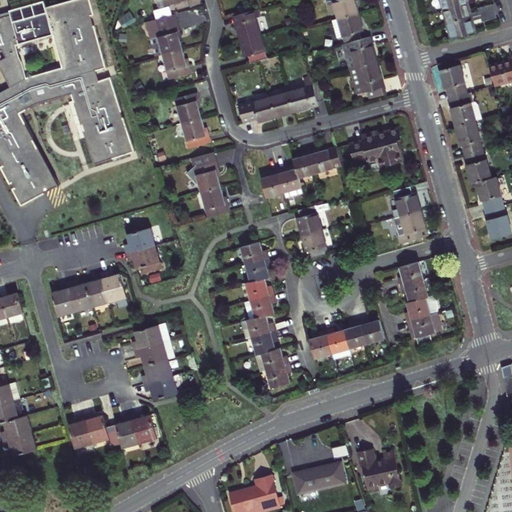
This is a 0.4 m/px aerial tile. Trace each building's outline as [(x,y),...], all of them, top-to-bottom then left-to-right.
[(0,157),(2,157),(5,164),(2,166),(11,183),(14,182),(17,187),(14,188),(23,206),(60,186),(20,113),(38,103),(72,93),(95,164),(135,151),(111,77),(100,80),(97,70),(107,68),(95,25),(94,25),(92,16),(95,15),(91,0),(70,0),(47,6),(45,0),(42,0),(11,8),(12,12),(0,15),(0,47),(3,47),(7,54),(0,57),(0,62),(11,83),(0,89),(0,157)] [(338,19),(358,13),(356,4),(354,0),(326,0),(327,2),(333,0),(338,19)] [(441,0),(444,9),(466,3),(465,0),(441,0)] [(444,9),(448,23),(495,10),(494,7),(493,4),(478,8),(479,11),(469,14),(468,11),(466,3),(444,9)] [(150,11),(152,21),(172,15),(170,5),(167,6),(150,11)] [(259,16),(258,9),(234,16),(238,28),(241,40),(260,34),(256,17),(259,16)] [(452,38),(474,32),(471,21),(481,18),(482,22),(497,17),(496,14),(495,10),(448,23),(452,38)] [(362,39),(360,32),(363,31),(360,22),(358,13),(338,19),(332,20),(337,38),(343,36),(345,44),(362,39)] [(179,36),(181,35),(178,25),(175,14),(172,15),(152,21),(146,22),(155,57),(163,55),(183,49),(179,36)] [(249,56),(250,63),(261,60),(267,58),(260,34),(241,40),(243,48),(246,57),(249,56)] [(362,39),(345,44),(343,44),(350,69),(377,62),(374,53),(372,44),(363,46),(362,39)] [(190,67),(189,61),(186,61),(183,49),(163,55),(170,79),(192,72),(190,67)] [(490,66),(495,86),(511,80),(511,56),(508,57),(504,59),(505,61),(490,66)] [(377,62),(350,69),(357,94),(366,91),(368,98),(385,94),(383,86),(380,74),(377,62)] [(466,83),(460,64),(441,69),(446,89),(447,89),(449,93),(450,98),(467,93),(464,84),(466,83)] [(321,83),(314,85),(318,101),(325,99),(321,83)] [(307,108),(319,105),(318,101),(314,85),(289,92),(294,112),(307,108)] [(199,104),(200,104),(199,98),(197,92),(176,98),(183,124),(202,118),(199,104)] [(286,114),(294,112),(289,92),(271,97),(277,117),(286,114)] [(479,121),(472,92),(467,93),(450,98),(452,107),(451,108),(454,117),(457,127),(476,122),(479,121)] [(267,119),(277,117),(271,97),(239,105),(243,122),(257,118),(258,122),(267,119)] [(210,136),(208,129),(206,130),(202,118),(183,124),(190,148),(211,142),(210,136)] [(482,150),(480,140),(481,140),(476,122),(457,127),(459,136),(462,145),(463,145),(466,155),(482,150)] [(362,136),(364,141),(351,144),(356,162),(368,158),(369,161),(379,159),(382,166),(403,160),(400,150),(398,140),(401,139),(398,129),(377,134),(377,132),(362,136)] [(310,150),(317,173),(342,165),(337,146),(319,151),(318,148),(314,149),(310,150)] [(317,173),(310,150),(306,151),(301,153),(302,156),(294,158),(296,164),(300,177),(317,173)] [(477,182),(492,178),(487,159),(485,159),(482,150),(466,155),(468,164),(467,164),(470,174),(472,183),(477,182)] [(199,182),(202,192),(222,187),(218,174),(220,173),(219,167),(217,161),(214,152),(192,158),(195,167),(188,173),(198,184),(199,182)] [(300,177),(296,164),(287,167),(279,169),(285,192),(286,192),(287,197),(303,193),(301,188),(302,187),(300,177)] [(268,197),(285,192),(279,169),(274,170),(270,171),(271,175),(262,177),(268,197)] [(492,178),(477,182),(480,191),(482,201),(484,200),(486,210),(503,205),(501,196),(502,195),(497,177),(492,178)] [(398,217),(422,210),(419,201),(416,192),(413,193),(411,186),(395,191),(400,209),(396,210),(398,217)] [(202,192),(209,217),(231,211),(227,199),(225,200),(224,193),(222,187),(202,192)] [(298,210),(300,217),(297,218),(300,226),(302,235),(322,229),(315,205),(308,207),(298,210)] [(489,219),(488,220),(491,229),(493,239),(511,233),(511,230),(507,214),(506,215),(503,205),(486,210),(489,219)] [(422,210),(398,217),(393,219),(400,244),(429,235),(425,223),(422,210)] [(125,249),(126,253),(156,245),(151,227),(127,234),(130,244),(124,245),(125,249)] [(312,258),(329,253),(322,229),(302,235),(305,243),(307,252),(310,251),(312,258)] [(260,241),(242,247),(247,265),(268,258),(267,254),(266,250),(263,251),(260,241)] [(161,262),(156,245),(126,253),(127,257),(128,261),(129,261),(134,260),(136,269),(141,267),(142,274),(162,268),(161,262)] [(251,282),(265,278),(270,277),(267,268),(271,266),(270,262),(268,258),(247,265),(251,282)] [(400,281),(401,286),(424,279),(419,262),(400,267),(402,276),(399,277),(400,281)] [(102,272),(110,302),(127,297),(121,273),(110,276),(109,270),(106,271),(102,272)] [(110,302),(102,272),(98,274),(93,275),(95,281),(87,283),(93,307),(110,302)] [(251,300),(274,294),(272,290),(271,285),(268,286),(265,278),(251,282),(246,283),(251,300)] [(407,293),(410,302),(429,296),(424,279),(401,286),(402,290),(403,294),(407,293)] [(93,307),(87,283),(77,286),(75,280),(72,281),(68,282),(76,311),(93,307)] [(76,311),(68,282),(64,283),(60,284),(62,290),(52,293),(59,316),(76,311)] [(8,316),(24,312),(19,293),(11,295),(3,297),(8,316)] [(275,298),(274,294),(251,300),(245,302),(250,319),(267,315),(275,312),(273,303),(276,302),(275,298)] [(407,316),(408,320),(436,312),(439,306),(437,300),(432,295),(429,296),(410,302),(407,303),(410,311),(406,312),(407,316)] [(0,318),(8,316),(3,297),(0,297),(0,318)] [(452,310),(442,312),(444,320),(454,317),(452,310)] [(413,339),(417,337),(430,334),(442,330),(436,312),(408,320),(411,329),(413,339)] [(250,319),(242,321),(247,338),(253,337),(275,331),(274,327),(273,322),(269,324),(267,315),(250,319)] [(365,320),(361,321),(367,344),(385,339),(380,320),(370,322),(369,319),(365,320)] [(354,327),(345,329),(350,349),(367,344),(361,321),(357,322),(353,323),(354,327)] [(133,346),(134,350),(171,340),(166,323),(135,331),(137,341),(132,342),(133,346)] [(331,330),(327,331),(333,353),(335,360),(352,355),(350,349),(345,329),(336,332),(335,328),(331,330)] [(258,354),(276,349),(274,340),(277,339),(276,335),(275,331),(253,337),(258,354)] [(333,353),(327,331),(323,332),(318,333),(319,336),(310,339),(316,358),(333,353)] [(430,334),(417,337),(419,346),(433,342),(430,334)] [(142,357),(144,365),(169,358),(175,357),(171,340),(134,350),(136,354),(137,358),(142,357)] [(267,370),(290,364),(288,360),(287,355),(284,356),(281,347),(276,349),(258,354),(257,354),(262,372),(267,370)] [(143,380),(144,384),(174,375),(169,358),(144,365),(147,375),(142,376),(143,380)] [(291,368),(290,364),(267,370),(272,387),(291,382),(288,373),(292,372),(291,368)] [(174,375),(144,384),(145,387),(146,391),(147,391),(151,390),(154,400),(179,393),(174,375)] [(0,405),(21,399),(16,382),(1,386),(0,385),(0,405)] [(0,423),(4,422),(26,416),(21,399),(0,405),(0,423)] [(104,414),(94,417),(92,411),(89,413),(85,414),(94,443),(110,438),(112,444),(122,441),(117,424),(107,426),(104,414)] [(137,412),(133,413),(141,443),(158,438),(151,414),(142,417),(141,411),(137,412)] [(126,421),(117,424),(122,441),(123,447),(141,443),(133,413),(129,415),(124,416),(126,421)] [(94,443),(85,414),(81,415),(77,416),(78,421),(69,424),(76,448),(94,443)] [(26,416),(4,422),(6,431),(1,432),(2,436),(3,440),(33,432),(28,415),(26,416)] [(38,449),(33,432),(3,440),(4,444),(5,448),(11,446),(14,456),(38,449)] [(333,459),(349,456),(345,445),(331,448),(333,459)] [(365,450),(358,452),(361,467),(363,466),(368,489),(378,487),(378,484),(389,482),(390,487),(401,485),(394,451),(383,453),(384,460),(375,461),(372,449),(365,450)] [(308,491),(324,487),(346,483),(341,463),(318,468),(294,473),(299,493),(308,491)] [(256,485),(228,492),(233,511),(239,511),(245,511),(244,511),(259,511),(280,507),(271,474),(254,478),(255,482),(256,485)] [(324,487),(308,491),(310,497),(326,493),(324,487)]
